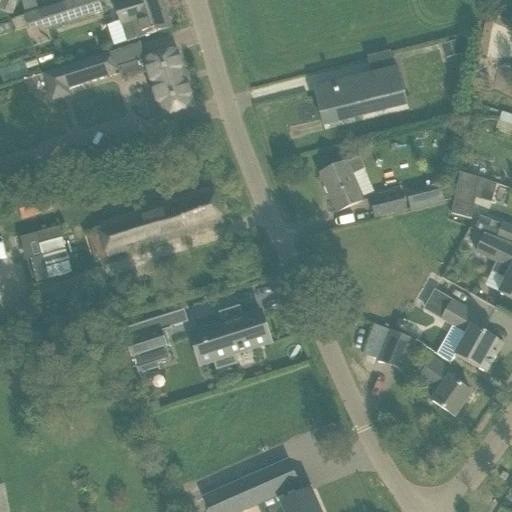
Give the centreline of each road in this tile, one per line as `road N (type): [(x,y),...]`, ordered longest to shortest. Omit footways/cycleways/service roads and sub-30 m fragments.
road 1 (residential): [(416,511),(337,372),(208,48),(197,0)]
road 2 (residential): [(437,511),(511,415)]
